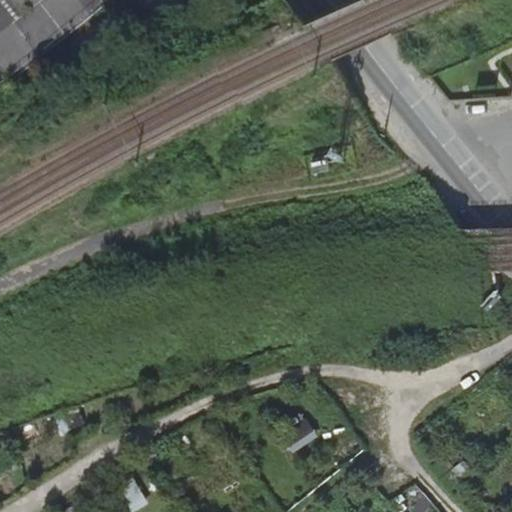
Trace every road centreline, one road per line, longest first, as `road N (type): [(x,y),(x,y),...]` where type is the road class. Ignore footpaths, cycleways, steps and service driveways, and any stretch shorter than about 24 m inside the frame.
road 1 (track): [(511,339),(417,391),(328,368),(278,376),(104,456),(12,511)]
road 2 (track): [(409,167),(205,207),(61,256),(0,289)]
road 3 (secondary): [(511,239),(329,0)]
road 4 (track): [(417,391),(401,421),(400,449),(452,511)]
